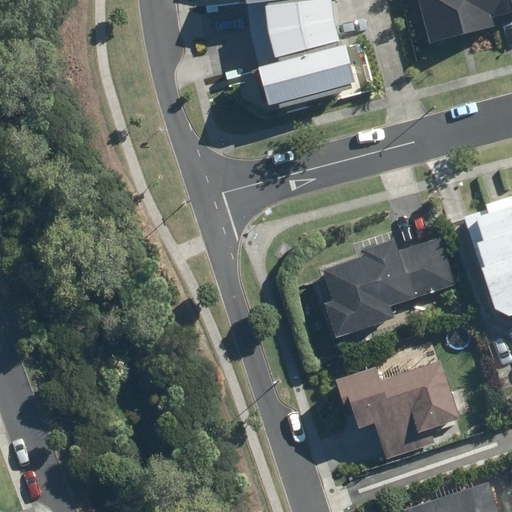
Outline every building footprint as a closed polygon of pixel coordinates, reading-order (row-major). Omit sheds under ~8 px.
[(330,0),(292,6),(265,10),(272,55),(339,45),(331,0),(330,0)] [(511,0),(418,0),(431,46),(495,29),(493,22),(511,17),(511,0)] [(345,47),(259,71),(269,109),(356,85),(345,47)] [(511,194),(462,213),(464,217),(498,314),(511,308),(511,194)] [(324,298),(336,337),(394,319),(390,306),(456,286),(440,235),(401,247),(397,233),(365,243),(368,253),(324,266),(333,295),(324,298)] [(443,357),(379,378),(374,362),(330,377),(343,414),(353,411),(357,423),(373,418),(387,461),(424,449),(417,429),(462,414),(443,357)] [(496,511),(487,479),(399,506),(401,511),(496,511)]
